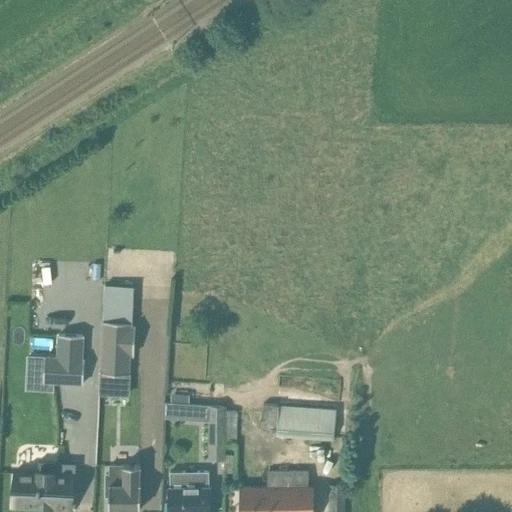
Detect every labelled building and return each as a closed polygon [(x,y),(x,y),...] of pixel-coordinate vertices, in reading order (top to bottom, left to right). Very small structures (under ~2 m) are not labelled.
[(134,354),(135,326),(131,326),(132,322),(103,321),(101,372),(112,373),(129,374),(130,354),(134,354)] [(44,356),(43,381),(83,383),(85,359),(82,358),(83,334),(59,333),(58,357),(44,356)] [(165,401),(164,418),(181,419),(182,402),(165,401)] [(335,439),(337,403),(284,401),(284,405),(266,404),(264,429),(277,430),(277,436),(335,439)] [(208,458),(225,459),(225,464),(225,482),(236,482),(236,410),(225,410),(225,405),(209,404),(208,458)] [(37,420),(31,431),(43,431),(37,420)] [(16,469),(14,505),(36,506),(36,509),(38,509),(38,508),(51,509),(51,510),(52,510),(52,507),(70,508),(71,493),(75,493),(76,462),(38,460),(38,470),(16,469)] [(141,484),(140,484),(140,465),(110,465),(110,470),(110,473),(106,473),(106,495),(109,495),(109,509),(112,509),(112,511),(121,511),(122,511),(123,511),(123,509),(140,509),(141,484)] [(267,486),(240,486),(240,500),(240,511),(314,511),(314,499),(314,485),(309,485),(309,469),(267,470),(267,486)] [(209,471),(170,471),(170,486),(169,511),(209,511),(209,486),(209,471)] [(344,511),(344,485),(329,485),(329,511),(344,511)]
